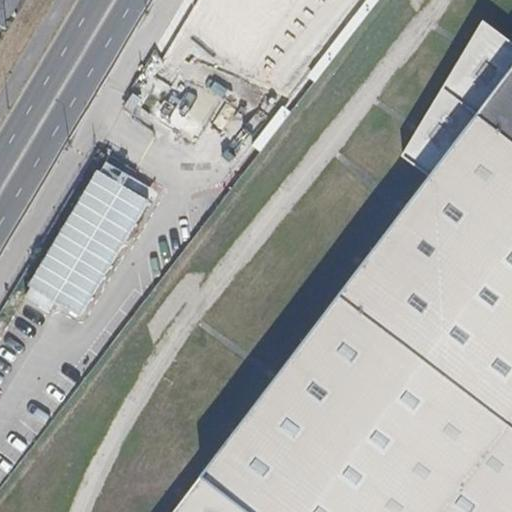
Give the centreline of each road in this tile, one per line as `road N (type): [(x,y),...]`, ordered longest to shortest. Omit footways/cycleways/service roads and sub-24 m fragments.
road 1 (primary): [(0,228),(135,0)]
road 2 (primary): [(95,0),(0,160)]
